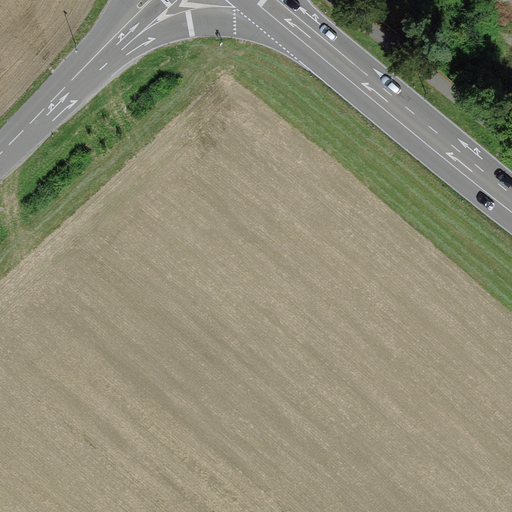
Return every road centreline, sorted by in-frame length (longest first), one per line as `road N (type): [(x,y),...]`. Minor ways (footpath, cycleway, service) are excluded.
road 1 (primary): [(266,0),(511,205)]
road 2 (tertiary): [(147,0),(0,155)]
